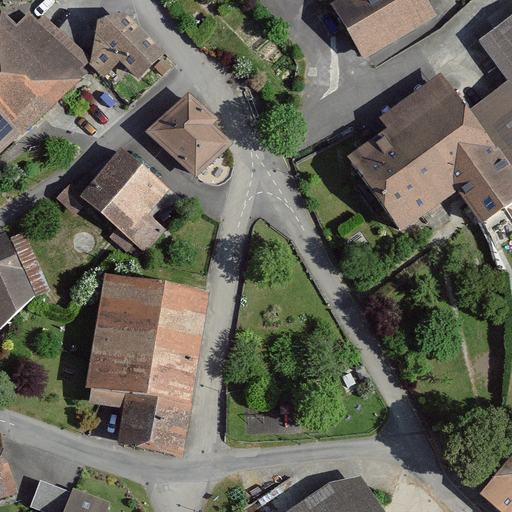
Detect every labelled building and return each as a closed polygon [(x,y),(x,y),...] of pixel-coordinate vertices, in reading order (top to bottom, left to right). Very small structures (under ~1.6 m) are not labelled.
[(351,0),(337,8),(364,58),(426,24),(419,12),(423,0),(351,0)] [(0,17),(0,164),(88,70),(32,18),(19,32),(2,16),(0,17)] [(511,20),(479,45),(508,83),(468,112),(511,171),(511,20)] [(118,65),(138,84),(165,55),(130,22),(95,23),(94,72),(103,80),(118,65)] [(355,167),(399,230),(461,187),(489,227),(511,207),(511,178),(438,78),(375,118),(382,148),(355,167)] [(220,124),(191,96),(150,138),(198,183),(230,150),(212,133),(220,124)] [(169,194),(118,155),(80,205),(115,232),(106,243),(126,259),(133,249),(146,258),(165,232),(149,220),(169,194)] [(71,217),(80,205),(65,194),(57,206),(71,217)] [(33,302),(6,245),(0,247),(0,331),(1,334),(33,302)] [(121,442),(178,452),(196,346),(187,345),(195,301),(106,286),(90,379),(105,382),(130,386),(121,442)] [(17,488),(3,438),(0,438),(0,501),(20,496),(17,488)] [(511,511),(511,451),(473,494),(492,511),(511,511)] [(104,511),(108,504),(75,491),(67,511),(104,511)] [(375,511),(364,495),(338,511),(375,511)]
